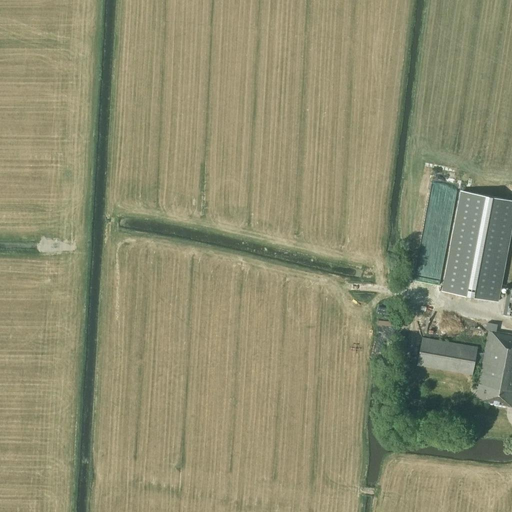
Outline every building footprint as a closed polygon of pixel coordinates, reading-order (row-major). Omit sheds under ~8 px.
[(490,165),(494,161),(483,151),(480,154),(490,165)] [(511,229),(511,200),(460,191),(441,290),(498,301),(511,229)] [(385,268),(382,254),(376,256),(380,269),(385,268)] [(511,287),(508,287),(503,315),(511,316),(511,287)] [(472,375),(475,361),(482,363),(476,400),(484,401),(484,402),(507,406),(511,406),(511,334),(496,332),(497,324),(487,323),(486,330),(488,331),(484,354),(476,352),(477,347),(422,338),(417,365),(472,375)]
